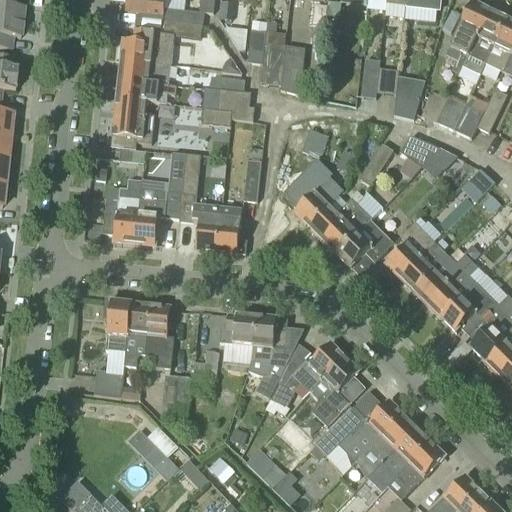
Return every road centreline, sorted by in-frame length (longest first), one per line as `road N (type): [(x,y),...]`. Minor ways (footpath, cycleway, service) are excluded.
road 1 (residential): [(511,481),(386,354),(304,297),(49,262)]
road 2 (residential): [(49,262),(79,0)]
road 3 (residential): [(0,494),(27,437),(49,262)]
